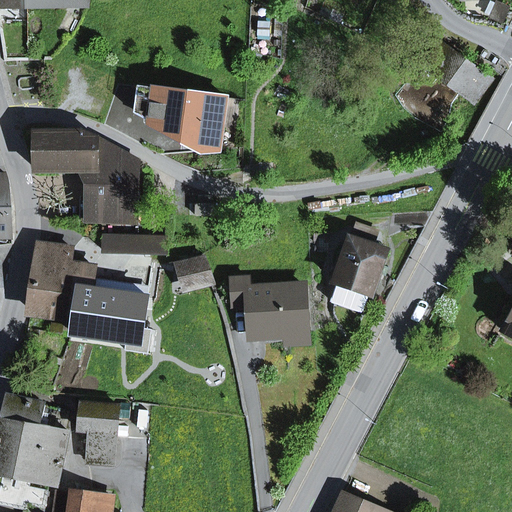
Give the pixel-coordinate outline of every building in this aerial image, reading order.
[(488,18),(503,25),(511,7),(496,1),(488,18)] [(493,79),(441,42),(426,62),(440,73),(438,76),(475,103),(493,79)] [(219,150),(227,98),(149,87),(149,90),(145,119),(174,134),(184,135),(183,142),(203,152),(219,151),(219,150)] [(135,113),(145,119),(149,90),(138,88),(135,113)] [(219,150),(233,149),(240,100),(227,98),(219,150)] [(90,187),(88,219),(134,221),(137,160),(82,133),(37,133),(37,170),(82,170),(90,187)] [(0,174),(0,232),(13,232),(9,181),(6,174),(0,174)] [(215,205),(196,204),(196,216),(215,216),(215,205)] [(350,238),(372,245),(377,231),(354,224),(350,238)] [(105,237),(105,252),(167,254),(168,239),(105,237)] [(381,265),(386,250),(372,245),(350,238),(345,252),(337,277),(335,282),(338,283),(332,303),(363,312),(369,294),(372,295),(379,272),(386,274),(388,268),(381,265)] [(75,317),(80,287),(90,289),(94,266),(72,263),(74,250),(44,245),(40,268),(37,268),(31,311),(75,317)] [(331,275),(337,277),(345,252),(339,250),(331,275)] [(181,264),(188,290),(213,283),(206,257),(181,264)] [(250,305),(252,337),(290,335),(290,329),(306,328),(307,328),(304,286),(250,290),(249,279),(232,280),(234,306),(250,305)] [(73,331),(100,335),(104,309),(107,291),(90,289),(80,287),(75,317),(73,331)] [(142,315),(104,309),(100,335),(138,341),(142,315)] [(511,315),(511,316),(509,314),(501,330),(511,335),(511,315)] [(308,341),(306,341),(306,328),(290,329),(290,335),(291,341),(289,341),(289,344),(308,343),(308,341)] [(67,410),(9,397),(0,437),(0,470),(4,472),(0,491),(0,503),(24,509),(26,503),(43,507),(46,491),(29,487),(32,477),(58,483),(69,433),(62,431),(67,410)] [(88,461),(115,464),(120,408),(83,404),(81,431),(91,432),(88,461)] [(53,511),(71,511),(74,493),(56,491),(53,511)] [(71,511),(111,511),(114,499),(74,493),(71,511)] [(378,511),(343,497),(336,511),(378,511)]
